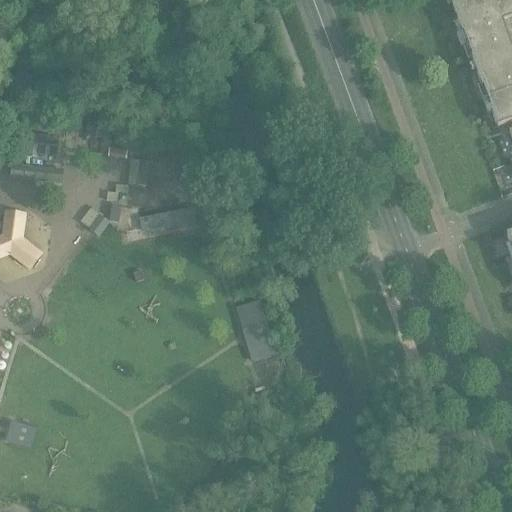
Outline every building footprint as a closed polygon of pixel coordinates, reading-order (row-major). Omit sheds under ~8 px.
[(511,0),(449,0),(457,19),(462,33),(463,33),(472,57),(471,57),(482,88),(483,88),(492,112),(491,112),(497,129),(510,124),(511,128),(511,130),(509,132),(511,141),(511,0)] [(30,155),(60,156),(61,135),(31,134),(30,155)] [(13,167),(11,179),(62,185),(64,173),(13,167)] [(3,238),(0,239),(0,259),(9,256),(31,272),(42,256),(22,241),(26,216),(7,213),(3,238)] [(252,352),(275,345),(269,323),(246,330),(252,352)]
